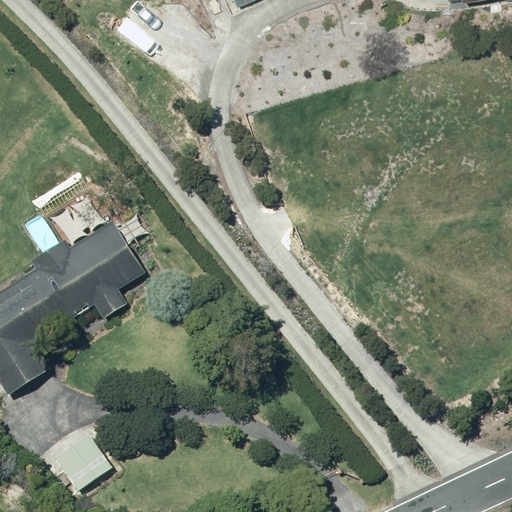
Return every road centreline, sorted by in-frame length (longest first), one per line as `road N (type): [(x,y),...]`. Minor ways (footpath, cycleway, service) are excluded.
road 1 (unknown): [(481,467),(349,337),(211,156),(183,63),(194,0)]
road 2 (residential): [(391,511),(511,452)]
